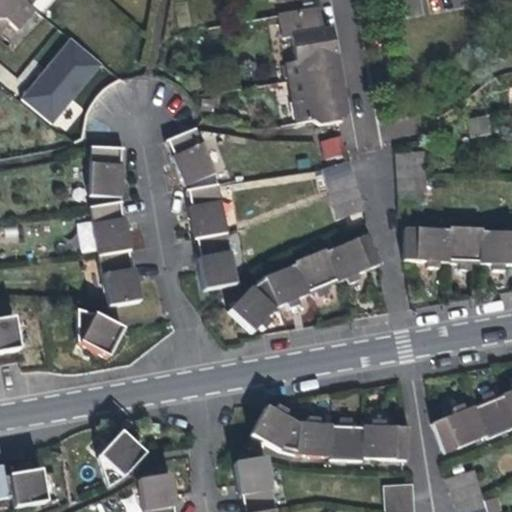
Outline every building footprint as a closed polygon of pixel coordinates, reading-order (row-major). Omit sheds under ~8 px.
[(34,11),(29,7),(21,0),(0,0),(0,33),(9,23),(17,30),(34,11)] [(286,63),(289,80),(338,72),(334,50),(330,29),(322,31),(318,8),(278,15),(282,38),(289,36),(294,62),(286,63)] [(51,125),(103,65),(71,38),(19,97),(51,125)] [(289,80),(296,123),(312,121),(318,125),(340,121),(346,115),(342,92),(338,72),(289,80)] [(470,137),(491,134),(487,115),(467,118),(470,137)] [(214,175),(195,129),(165,141),(176,168),(184,187),(214,175)] [(326,161),(344,155),(338,137),(321,143),(326,161)] [(123,149),(90,148),(88,197),(121,198),(122,170),(123,149)] [(426,204),(424,152),(395,153),(397,205),(426,204)] [(349,162),(321,171),(336,220),(364,211),(349,162)] [(233,285),(216,186),(184,191),(189,219),(197,266),(201,291),(233,285)] [(120,203),(89,208),(107,307),(138,302),(133,274),(125,228),(120,203)] [(470,265),(478,265),(480,233),(480,230),(465,229),(448,228),(448,231),(422,230),(403,229),(401,261),(426,262),(426,268),(438,269),(439,263),(458,264),(458,270),(469,270),(470,265)] [(503,267),(511,267),(511,234),(499,234),(480,233),(478,265),(490,266),(490,272),(503,273),(503,267)] [(324,254),(337,284),(345,280),(347,286),(359,281),(356,276),(377,267),(378,267),(366,237),(343,246),(324,254)] [(295,265),(307,296),(315,293),(317,298),(328,294),(326,288),(337,284),(324,254),(323,251),(307,257),(294,263),(295,265)] [(307,296),(295,265),(282,271),(266,277),(279,307),(284,305),(287,311),(298,306),(296,300),(307,296)] [(250,287),(275,310),(279,307),(266,277),(250,287)] [(266,319),(275,310),(250,287),(239,299),(227,311),(250,334),(257,328),(261,332),(270,323),(266,319)] [(76,313),(78,343),(92,316),(76,313)] [(109,325),(92,316),(78,343),(106,357),(120,331),(109,325)] [(0,352),(17,349),(11,318),(0,320),(0,352)] [(511,382),(509,384),(511,390),(501,395),(511,421),(511,382)] [(511,421),(501,395),(493,398),(491,392),(485,395),(480,397),(482,402),(470,407),(483,437),(484,440),(511,427),(511,421)] [(483,437),(470,407),(463,410),(461,405),(455,407),(450,409),(452,415),(431,424),(443,454),(483,437)] [(277,452),(293,422),(283,417),(286,411),(280,408),(276,406),(273,412),(265,408),(249,437),(277,452)] [(328,457),(329,425),(318,424),(319,419),(314,419),(307,418),(307,423),(293,422),(292,456),(328,457)] [(338,425),(329,425),(328,457),(328,461),(360,462),(360,459),(362,426),(350,426),(351,420),(345,420),(338,420),(338,425)] [(370,427),(362,426),(360,459),(405,461),(406,429),(383,428),(383,422),(377,422),(371,421),(370,427)] [(292,456),(293,422),(277,452),(292,456)] [(105,487),(118,479),(141,455),(118,433),(106,445),(95,457),(105,487)] [(272,511),(264,459),(233,465),(237,486),(241,511),(272,511)] [(0,498),(11,496),(7,476),(2,477),(0,466),(0,498)] [(7,476),(11,496),(13,508),(43,502),(36,470),(23,473),(7,476)] [(484,511),(473,471),(445,478),(454,511),(484,511)] [(136,481),(141,511),(173,511),(172,503),(167,475),(136,481)] [(382,487),(382,511),(411,511),(410,485),(382,487)]
